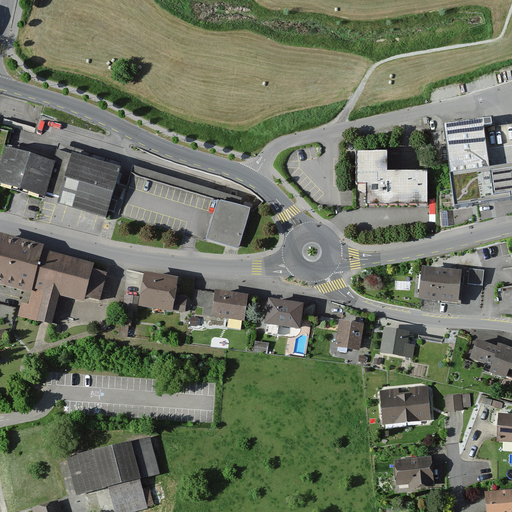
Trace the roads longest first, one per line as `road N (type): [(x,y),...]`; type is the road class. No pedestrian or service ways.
road 1 (residential): [(293,261),(162,262),(0,226)]
road 2 (unclassified): [(252,180),(276,145),(511,90)]
road 3 (tertiary): [(0,83),(252,180)]
road 4 (residential): [(323,270),(357,303),(511,327)]
road 5 (tertiary): [(511,228),(380,258),(333,257)]
